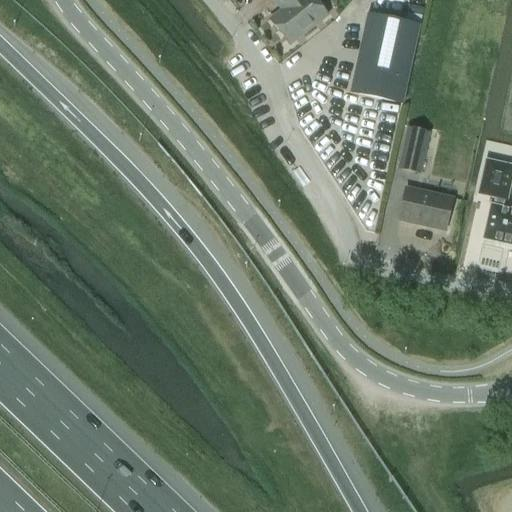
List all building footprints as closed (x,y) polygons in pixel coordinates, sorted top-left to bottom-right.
[(289,46),(327,16),(314,0),(273,0),(282,11),(270,21),(289,46)] [(403,105),(422,17),(407,14),(405,24),(367,16),(350,94),(403,105)] [(429,135),(407,130),(398,169),(420,174),(429,135)] [(489,207),(482,241),(511,247),(511,211),(500,209),(502,202),(505,202),(511,169),(511,168),(484,162),(476,196),(494,200),(492,208),(489,207)] [(399,221),(445,232),(452,200),(406,189),(399,221)]
